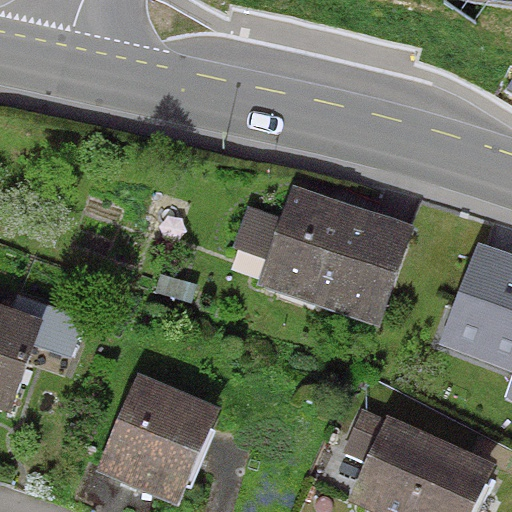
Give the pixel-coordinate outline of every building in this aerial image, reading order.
[(415,227),(293,183),(281,217),(266,258),(257,283),(379,327),(415,227)] [(266,258),(281,217),(247,206),(233,246),(266,258)] [(511,253),(478,241),(439,343),(511,370),(511,253)] [(15,309),(0,304),(0,410),(10,414),(34,346),(73,359),(87,319),(20,295),(15,309)] [(221,408),(138,372),(96,470),(179,506),(221,408)] [(511,374),(503,400),(511,403),(511,374)] [(475,511),(497,464),(387,414),(385,418),(362,407),(341,453),(363,463),(345,502),(366,511),(475,511)]
